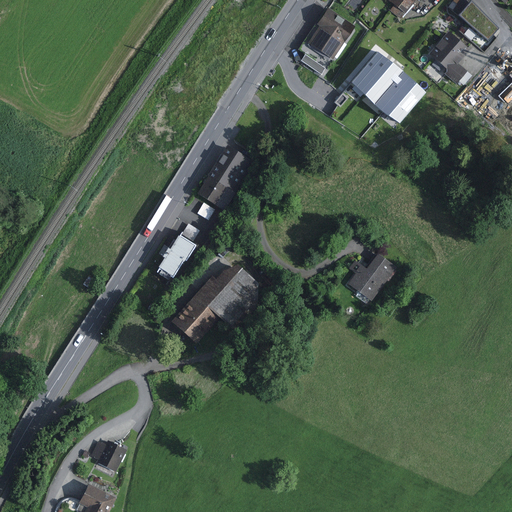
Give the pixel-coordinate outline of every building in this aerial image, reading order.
[(395,0),(398,2),(392,10),(402,18),(417,0),(395,0)] [(467,3),(456,15),(486,40),(496,29),(467,3)] [(327,18),(311,43),(335,58),(351,33),(327,18)] [(472,50),(449,30),(430,52),(449,68),(446,72),(458,82),(468,70),(460,63),(472,50)] [(241,64),(219,51),(192,94),(215,108),(241,64)] [(420,81),(397,61),(362,100),(385,121),(420,81)] [(227,207),(257,162),(230,144),(200,190),(227,207)] [(194,243),(179,234),(157,272),(172,281),(194,243)] [(355,276),(350,284),(374,301),(399,267),(375,250),(363,266),(357,262),(349,272),(355,276)] [(225,269),(217,279),(213,276),(175,321),(198,341),(220,315),(239,328),(259,304),(259,285),(237,265),(225,269)] [(128,449),(109,440),(108,442),(101,439),(94,455),(100,458),(99,462),(118,470),(128,449)] [(85,511),(109,511),(117,497),(89,483),(80,500),(89,505),(85,511)]
